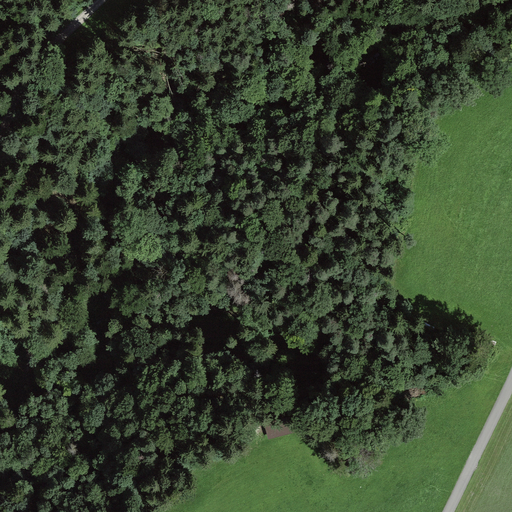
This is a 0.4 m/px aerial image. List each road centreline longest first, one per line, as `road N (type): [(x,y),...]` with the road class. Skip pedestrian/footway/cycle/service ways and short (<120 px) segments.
road 1 (track): [(99,0),(30,75),(0,146)]
road 2 (residential): [(511,380),(447,511)]
